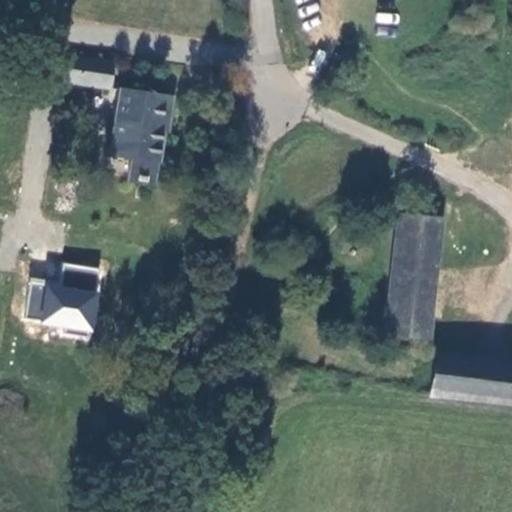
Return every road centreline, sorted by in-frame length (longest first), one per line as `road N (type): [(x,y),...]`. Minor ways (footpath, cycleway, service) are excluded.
road 1 (residential): [(24,238),(52,37),(271,66)]
road 2 (track): [(197,511),(220,336),(276,100)]
